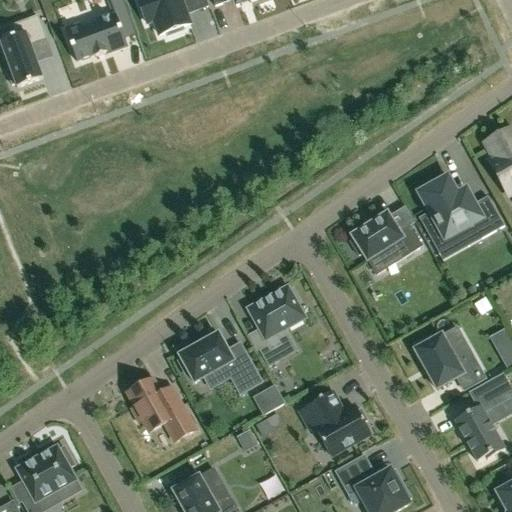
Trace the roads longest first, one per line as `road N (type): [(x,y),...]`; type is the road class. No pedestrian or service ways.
road 1 (residential): [(0,127),(344,0)]
road 2 (residential): [(457,511),(304,236)]
road 3 (residential): [(304,236),(73,399)]
road 4 (residential): [(511,91),(304,236)]
road 5 (residential): [(73,399),(135,511)]
